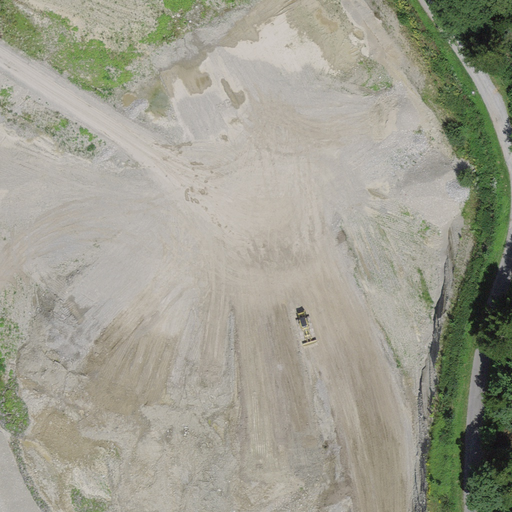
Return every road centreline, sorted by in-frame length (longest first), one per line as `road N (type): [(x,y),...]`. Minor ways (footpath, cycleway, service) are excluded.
road 1 (unclassified): [(511,261),(477,391),(473,511)]
road 2 (track): [(511,147),(485,85),(426,0)]
